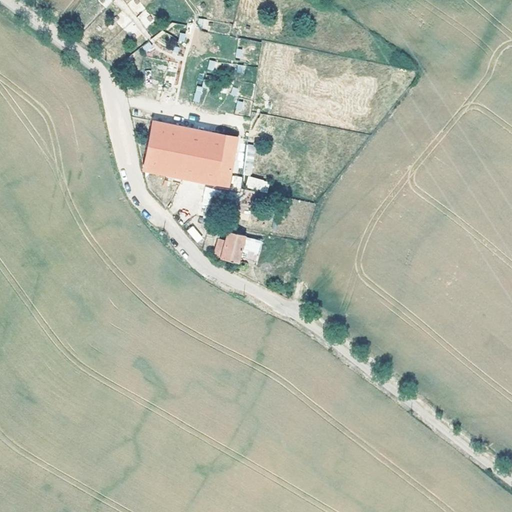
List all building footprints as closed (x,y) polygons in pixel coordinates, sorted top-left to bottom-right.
[(137,17),(147,27),(155,19),(145,9),(137,17)] [(201,18),(198,27),(206,30),(209,21),(201,18)] [(148,41),(142,47),(147,53),(153,47),(148,41)] [(207,69),(214,71),(216,62),(209,60),(207,69)] [(244,74),(245,65),(237,64),(236,73),(244,74)] [(195,86),(193,101),(201,102),(203,87),(195,86)] [(229,186),(237,139),(224,136),(152,121),(143,169),(216,183),(229,186)] [(245,188),(267,192),(269,181),(248,177),(245,188)] [(177,194),(209,196),(210,184),(178,182),(177,194)] [(194,225),(187,230),(196,243),(203,238),(194,225)] [(227,239),(220,237),(216,256),(240,261),(246,233),(229,229),(227,239)] [(258,255),(262,241),(247,237),(243,251),(258,255)]
